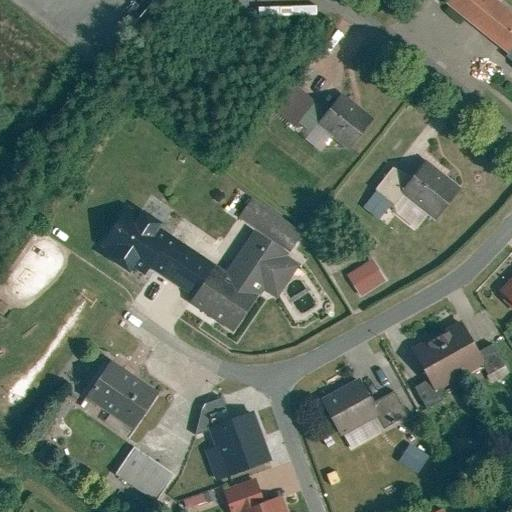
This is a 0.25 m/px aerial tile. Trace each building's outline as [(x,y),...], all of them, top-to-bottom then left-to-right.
[(511,40),(511,15),(493,0),(443,0),(442,1),(503,51),(511,40)] [(307,129),(314,120),(348,148),(373,118),(338,88),(323,106),(297,85),(279,107),(307,129)] [(456,186),(421,158),(396,189),(431,217),(456,186)] [(392,203),(373,189),(361,205),(380,220),(392,203)] [(307,232),(252,193),(236,215),(292,253),(307,232)] [(209,264),(205,271),(147,232),(154,222),(132,208),(125,218),(116,212),(96,243),(105,249),(99,257),(121,272),(126,263),(141,273),(146,265),(189,293),(187,296),(236,330),(265,289),(274,295),(298,261),(252,229),(222,273),(209,264)] [(363,296),(389,280),(375,258),(349,274),(363,296)] [(511,305),(511,275),(497,291),(511,305)] [(490,343),(476,351),(459,320),(410,347),(427,378),(413,385),(425,407),(439,399),(434,390),(482,364),(487,373),(501,365),(490,343)] [(133,429),(157,392),(106,358),(81,396),(133,429)] [(340,434),(375,415),(382,427),(406,414),(392,390),(371,402),(357,375),(319,395),(340,434)] [(267,458),(252,413),(212,426),(227,472),(267,458)] [(402,460),(419,473),(431,456),(414,443),(402,460)] [(171,472),(131,445),(109,479),(149,505),(171,472)] [(227,511),(283,511),(277,494),(257,502),(249,479),(220,490),(227,511)] [(211,493),(187,498),(188,506),(213,502),(211,493)]
